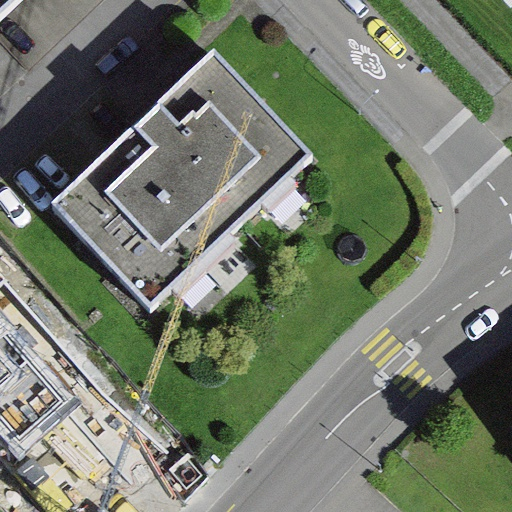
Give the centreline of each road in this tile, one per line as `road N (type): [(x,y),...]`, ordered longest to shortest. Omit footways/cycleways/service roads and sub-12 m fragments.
road 1 (tertiary): [(256,511),(396,366),(511,280)]
road 2 (residential): [(327,0),(511,198)]
